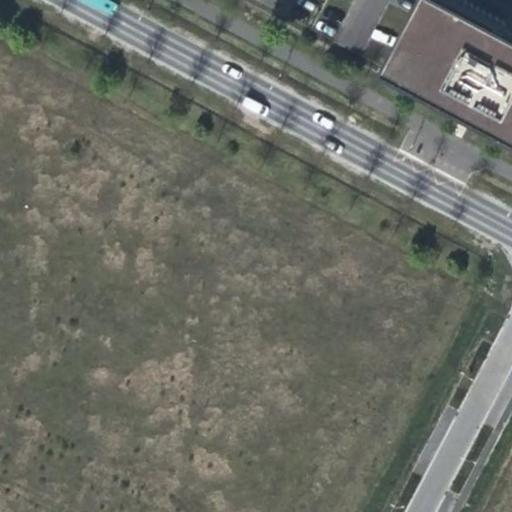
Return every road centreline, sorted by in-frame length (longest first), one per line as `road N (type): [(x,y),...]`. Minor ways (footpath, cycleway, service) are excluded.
road 1 (tertiary): [(77,0),(511,231)]
road 2 (residential): [(511,342),(422,511)]
